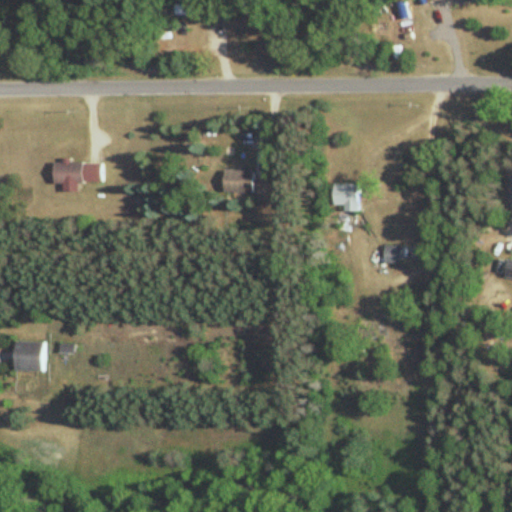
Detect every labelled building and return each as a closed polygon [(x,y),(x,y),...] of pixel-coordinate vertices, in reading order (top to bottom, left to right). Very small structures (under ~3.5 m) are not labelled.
[(224,17),(224,7),(177,7),(177,17),(224,17)] [(55,185),(64,185),(64,193),(79,193),(79,183),(102,183),(102,163),(55,163),(55,185)] [(256,194),(256,172),(226,172),(226,194),(256,194)] [(280,178),(259,178),(259,202),(280,202),(280,178)] [(361,185),(336,185),(336,206),(346,206),(346,213),(361,214),(361,185)] [(402,264),(402,247),(385,247),(385,264),(402,264)] [(16,373),(45,373),(45,343),(16,343),(16,373)]
